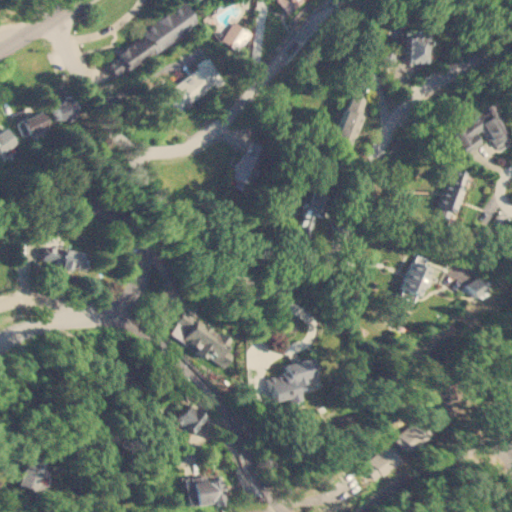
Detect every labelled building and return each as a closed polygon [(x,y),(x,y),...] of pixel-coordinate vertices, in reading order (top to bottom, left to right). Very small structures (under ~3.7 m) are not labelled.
[(194,21),(181,2),(101,59),(114,77),(194,21)] [(237,51),(219,38),(232,19),(250,33),(237,51)] [(402,61),(422,61),(422,34),(401,35),(402,61)] [(160,91),(175,112),(221,79),(206,57),(160,91)] [(74,111),(63,91),(46,100),(56,120),(74,111)] [(350,145),(361,113),(359,113),(364,97),(348,92),(332,139),(350,145)] [(480,142),(474,131),(481,128),(488,140),(503,132),(489,107),(449,128),(462,152),(480,142)] [(21,137),(45,125),(37,109),(14,121),(21,137)] [(0,127),(0,149),(13,142),(2,126),(0,127)] [(228,176),(249,185),(265,146),(238,135),(233,147),(239,150),(228,176)] [(464,169),(447,165),(435,214),(452,218),(464,169)] [(316,194),(305,190),(290,231),(305,236),(316,206),(312,204),(316,194)] [(86,252),(42,243),(38,259),(51,261),(50,267),(66,271),(68,266),(83,269),(86,252)] [(429,267),(409,259),(395,294),(410,300),(413,293),(418,295),(429,267)] [(470,299),(484,294),(477,276),(463,282),(470,299)] [(169,332),(213,359),(227,338),(183,311),(169,332)] [(281,363),(283,372),(265,376),(271,401),(285,397),(286,402),(301,398),(297,379),(318,375),(314,356),(281,363)] [(511,364),(488,367),(490,385),(511,382),(511,364)] [(204,415),(187,400),(169,420),(186,435),(204,415)] [(422,434),(417,425),(395,439),(400,448),(422,434)] [(354,468),(366,482),(396,459),(385,444),(354,468)] [(15,484),(30,490),(42,459),(26,453),(15,484)] [(223,501),(220,477),(202,479),(201,474),(179,477),(182,506),(223,501)]
